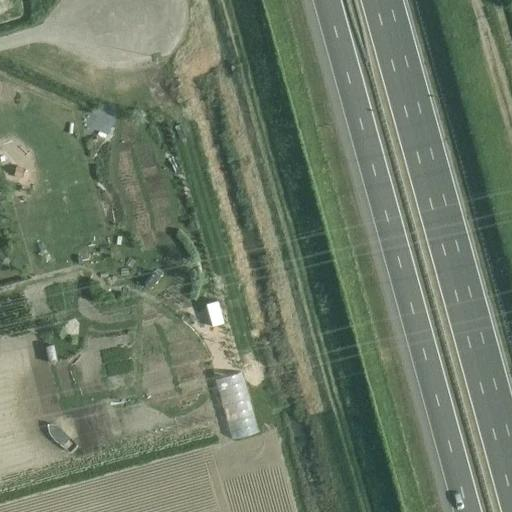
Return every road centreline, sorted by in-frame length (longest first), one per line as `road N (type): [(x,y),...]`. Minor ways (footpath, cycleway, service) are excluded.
road 1 (trunk): [(326,0),(466,511)]
road 2 (trunk): [(511,504),(379,0)]
road 3 (unclassified): [(0,42),(122,8)]
